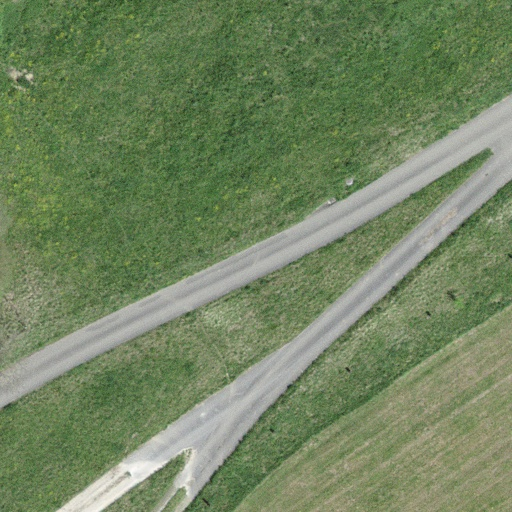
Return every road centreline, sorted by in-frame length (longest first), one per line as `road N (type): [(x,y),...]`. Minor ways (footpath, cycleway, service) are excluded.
road 1 (residential): [(511,118),(0,390)]
road 2 (track): [(76,511),(279,367),(511,158)]
road 3 (track): [(171,511),(279,367)]
